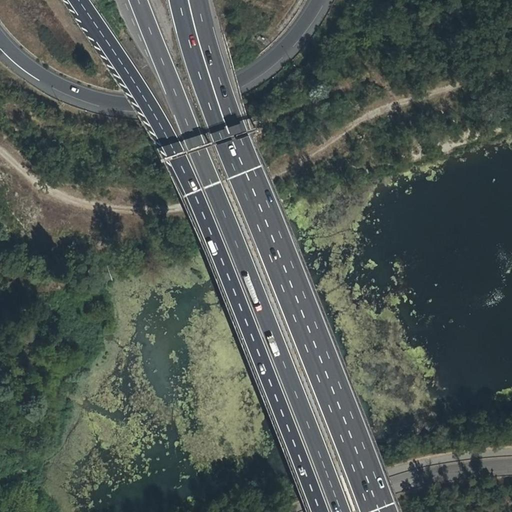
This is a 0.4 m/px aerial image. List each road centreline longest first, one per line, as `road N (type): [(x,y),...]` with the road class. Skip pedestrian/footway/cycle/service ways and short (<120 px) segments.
road 1 (motorway): [(78,0),(171,146),(317,511)]
road 2 (motorway): [(137,0),(340,511)]
road 3 (motorway): [(378,511),(228,133)]
road 4 (motorway): [(0,41),(42,76),(84,96),(166,104),(251,76),(285,48),(319,0)]
road 5 (track): [(0,154),(47,191),(100,206),(160,209),(269,177)]
road 6 (track): [(511,67),(379,109),(269,177)]
road 7 (unclassified): [(307,511),(420,473),(511,469)]
road 8 (motorway): [(228,133),(211,113),(178,0)]
road 9 (motorway): [(228,133),(197,0)]
